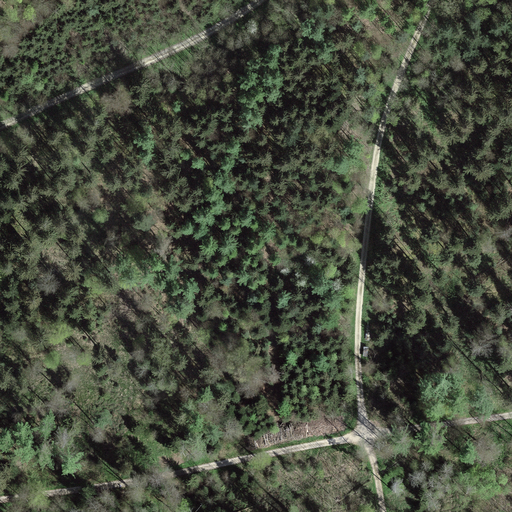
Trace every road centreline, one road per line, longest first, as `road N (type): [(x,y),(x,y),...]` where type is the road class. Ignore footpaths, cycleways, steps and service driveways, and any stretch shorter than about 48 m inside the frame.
road 1 (track): [(365,434),(360,289),(378,138),(430,0)]
road 2 (track): [(0,501),(365,434)]
road 3 (track): [(258,0),(0,130)]
road 4 (track): [(365,434),(511,415)]
